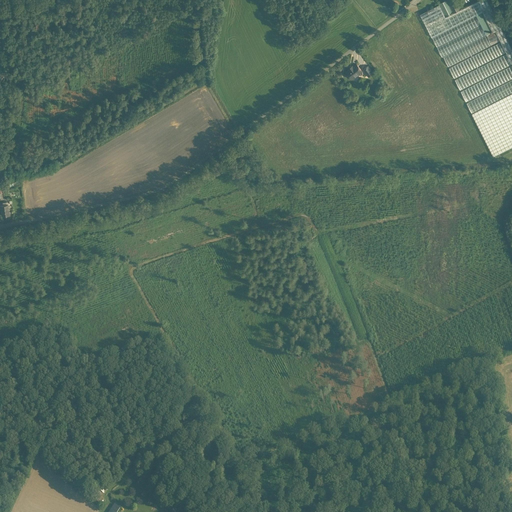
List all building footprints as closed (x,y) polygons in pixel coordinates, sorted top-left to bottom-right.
[(454,12),(445,17),(442,10),(423,19),(432,37),(476,14),(482,11),(492,31),(495,30),(500,40),(501,42),(506,52),(507,53),(511,63),(511,48),(487,0),(478,0),(460,9),(454,12)] [(447,0),(445,0),(439,3),(442,10),(445,17),(454,12),(447,0)] [(455,0),(447,0),(454,12),(460,9),(455,0)] [(439,4),(420,14),(423,19),(442,10),(439,4)] [(492,31),(482,11),(476,14),(486,35),(492,31)] [(476,14),(432,37),(442,57),(443,57),(443,56),(486,35),(476,14)] [(486,35),(443,56),(443,57),(448,67),(492,45),(500,40),(495,30),(492,31),(486,35)] [(501,42),(449,68),(454,78),(506,52),(501,42)] [(511,63),(507,53),(455,80),(460,90),(511,63)] [(353,65),(349,68),(350,68),(346,71),(352,78),(355,76),(356,76),(359,73),(362,70),(357,63),(353,66),(353,65)] [(374,72),(368,65),(363,69),(369,76),(374,72)] [(511,65),(461,91),(466,102),(511,78),(511,65)] [(511,80),(467,103),(472,113),(511,92),(511,80)] [(511,92),(472,113),(494,157),(511,147),(511,92)] [(8,204),(0,205),(2,216),(9,214),(8,204)]
